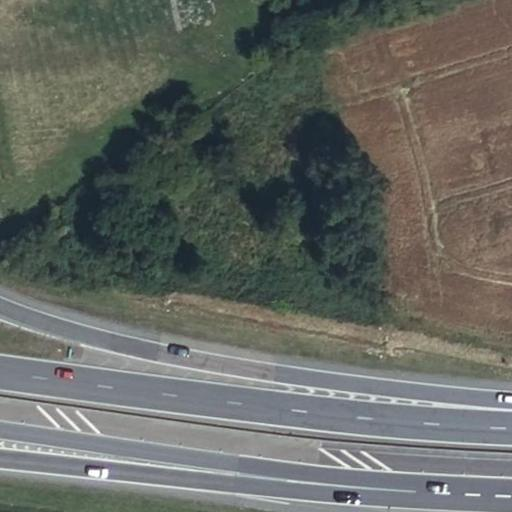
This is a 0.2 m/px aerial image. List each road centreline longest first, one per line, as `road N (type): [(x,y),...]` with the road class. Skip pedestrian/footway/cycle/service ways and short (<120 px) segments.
road 1 (secondary): [(511,399),(239,364),(59,332),(0,310)]
road 2 (trunk): [(511,422),(396,418),(0,368)]
road 3 (trunk): [(0,428),(415,491)]
road 4 (trunk): [(0,461),(321,491),(415,491)]
